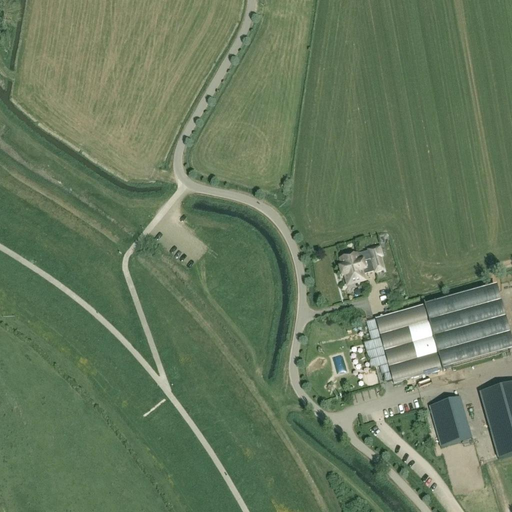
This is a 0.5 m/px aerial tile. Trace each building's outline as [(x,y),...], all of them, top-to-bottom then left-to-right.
[(365,281),(362,272),(373,269),(375,274),(383,271),(380,258),(382,258),(379,249),(377,250),(377,249),(368,251),(368,252),(357,255),(340,260),(342,268),(339,269),(342,277),(345,277),(347,286),(365,281)] [(510,352),(492,288),(425,307),(424,305),(424,307),(412,310),(375,320),(388,365),(393,381),(393,385),(442,371),(443,372),(443,371),(510,352)] [(367,386),(375,384),(374,377),(365,378),(367,386)] [(511,384),(480,394),(499,460),(511,456),(511,384)] [(461,398),(429,407),(441,448),(472,440),(461,398)] [(402,415),(414,413),(413,405),(401,406),(402,415)]
